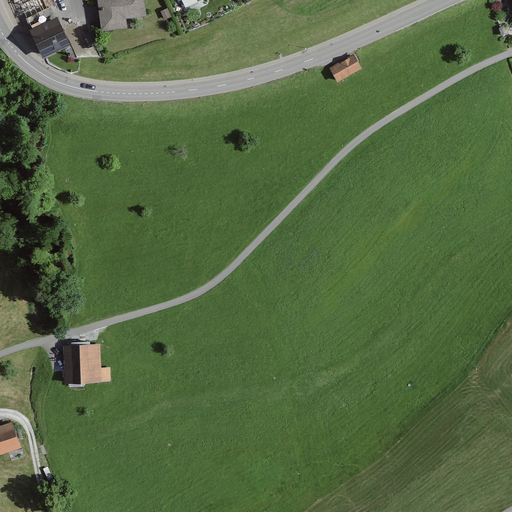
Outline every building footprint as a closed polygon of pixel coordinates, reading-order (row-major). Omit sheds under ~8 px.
[(12,0),(24,24),(28,22),(32,30),(56,19),(52,11),(67,4),(64,0),(12,0)] [(97,0),(101,31),(128,28),(127,18),(147,16),(145,0),(97,0)] [(168,8),(161,11),(165,20),(172,17),(168,8)] [(32,30),(30,31),(43,58),(71,45),(58,18),(56,19),(32,30)] [(354,55),(330,68),(338,82),(362,68),(354,55)] [(102,368),(101,344),(65,346),(67,382),(110,380),(110,368),(102,368)] [(13,423),(0,426),(0,455),(21,448),(13,423)]
